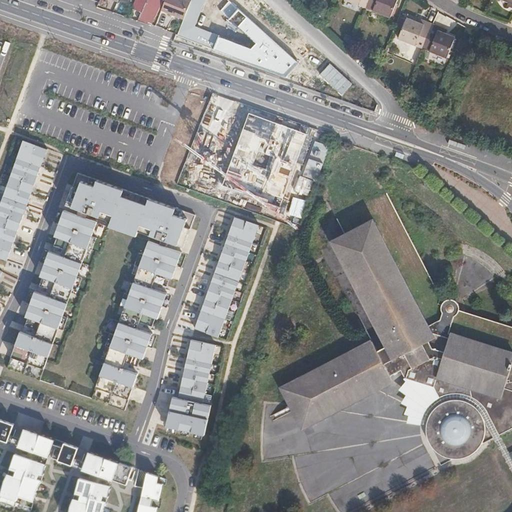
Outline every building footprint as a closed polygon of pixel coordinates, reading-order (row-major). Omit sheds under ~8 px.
[(143,8),(146,0),(136,0),(134,5),(143,8)] [(138,20),(151,25),(158,9),(162,0),(146,0),(143,8),(138,20)] [(162,0),(158,9),(181,18),(188,1),(186,0),(162,0)] [(286,78),(299,64),(238,8),(228,19),(255,44),(251,48),(197,26),(207,0),(191,0),(177,35),(286,78)] [(367,0),(366,5),(390,16),(396,0),(367,0)] [(422,48),(432,23),(425,21),(424,24),(406,17),(398,38),(422,48)] [(440,26),(432,23),(422,48),(447,58),(455,37),(439,30),(440,26)] [(307,134),(250,113),(223,185),(280,206),(307,134)] [(0,210),(0,257),(9,261),(49,149),(25,140),(0,210)] [(197,216),(79,173),(68,205),(113,221),(111,226),(139,236),(141,231),(186,248),(197,216)] [(459,395),(458,401),(455,401),(453,400),(451,400),(449,401),(447,401),(445,402),(443,403),(441,403),(440,405),(438,406),(436,407),(434,408),(433,409),(432,411),(430,413),(429,414),(428,416),(427,418),(426,420),(426,422),(425,424),(425,426),(425,427),(425,432),(426,441),(428,444),(440,467),(452,460),(460,460),(464,459),(468,457),(473,454),(476,451),(480,445),(493,438),(481,416),(480,414),(479,413),(477,411),(476,409),(474,408),(473,407),(471,405),(469,405),(468,404),(470,398),(472,399),(473,400),(474,400),(475,401),(476,402),(477,403),(478,403),(479,404),(480,406),(481,407),(483,408),(484,410),(484,411),(485,412),(486,414),(498,436),(511,428),(511,455),(509,457),(511,462),(511,359),(511,360),(511,359),(511,328),(456,311),(457,308),(455,305),(452,302),(451,301),(446,301),(444,301),(442,303),(440,306),(436,305),(438,298),(383,195),(333,220),(350,251),(337,258),(385,347),(375,353),(370,343),(280,391),(301,430),(391,383),(388,377),(399,372),(403,379),(431,388),(437,399),(438,398),(439,398),(440,397),(442,397),(443,396),(445,396),(448,395),(449,395),(451,395),(452,395),(454,395),(456,395),(457,395),(459,395)] [(98,222),(66,210),(57,236),(59,237),(56,246),(70,251),(68,257),(51,251),(42,276),(44,277),(41,286),(55,291),(53,297),(37,291),(27,317),(30,318),(27,326),(40,331),(38,337),(22,331),(21,335),(9,368),(41,380),(98,222)] [(213,227),(220,227),(220,223),(229,224),(231,214),(215,212),(213,227)] [(230,235),(254,244),(261,225),(237,216),(230,235)] [(227,244),(251,253),(254,244),(230,235),(227,244)] [(184,253),(152,241),(144,262),(94,400),(126,411),(140,374),(124,368),(126,362),(140,367),(143,359),(145,359),(154,334),(138,328),(141,321),(154,327),(157,318),(160,319),(169,294),(153,288),(155,282),(169,287),(172,278),(174,279),(184,253)] [(227,244),(220,262),(233,266),(237,258),(248,262),(251,253),(227,244)] [(220,262),(216,273),(240,282),(248,262),(237,258),(233,266),(220,262)] [(240,282),(216,273),(213,282),(237,291),(240,282)] [(213,282),(206,300),(220,304),(223,296),(234,300),(237,291),(213,282)] [(206,300),(203,311),(227,319),(234,300),(223,296),(220,304),(206,300)] [(203,311),(196,329),(220,338),(227,319),(203,311)] [(218,346),(192,340),(188,359),(213,364),(218,346)] [(213,364),(188,359),(186,368),(211,374),(213,364)] [(209,383),(211,374),(186,368),(182,386),(195,389),(198,380),(209,383)] [(431,388),(403,379),(404,381),(397,389),(405,395),(399,403),(406,406),(402,414),(407,416),(405,424),(419,426),(419,422),(420,420),(421,418),(421,417),(422,414),(423,413),(424,412),(425,410),(425,409),(427,407),(428,406),(429,405),(430,404),(431,403),(432,402),(435,400),(436,400),(437,399),(431,388)] [(204,403),(209,383),(198,380),(195,389),(182,386),(179,398),(204,403)] [(419,422),(419,426),(425,427),(425,424),(426,422),(426,420),(427,418),(428,416),(429,414),(430,413),(432,411),(433,409),(434,408),(436,407),(438,406),(440,405),(441,403),(443,403),(445,402),(447,401),(449,401),(451,400),(453,400),(455,401),(458,401),(459,395),(457,395),(456,395),(454,395),(452,395),(451,395),(449,395),(448,395),(445,396),(443,396),(442,397),(440,397),(439,398),(438,398),(437,399),(436,400),(435,400),(432,402),(431,403),(430,404),(429,405),(428,406),(427,407),(425,409),(425,410),(424,412),(423,413),(422,414),(421,417),(421,418),(420,420),(419,422)] [(204,403),(179,398),(174,397),(167,426),(173,428),(205,435),(212,405),(204,403)] [(472,399),(470,398),(468,404),(469,405),(471,405),(473,407),(474,408),(476,409),(477,411),(479,413),(480,414),(481,416),(493,438),(498,436),(486,414),(485,412),(484,411),(484,410),(483,408),(481,407),(480,406),(479,404),(478,403),(477,403),(476,402),(475,401),(474,400),(473,400),(472,399)] [(0,439),(8,442),(15,424),(1,419),(0,421),(0,439)] [(73,465),(79,447),(65,442),(63,447),(54,444),(56,439),(42,434),(39,439),(23,435),(19,446),(31,450),(34,444),(37,446),(35,453),(41,455),(41,454),(73,465)] [(511,462),(509,457),(498,436),(493,438),(511,475),(511,462)] [(97,454),(90,451),(83,469),(93,472),(92,476),(97,478),(99,474),(127,485),(134,467),(97,454)] [(27,457),(16,454),(14,461),(19,463),(17,468),(12,466),(6,479),(0,500),(16,507),(18,502),(34,507),(38,491),(43,480),(47,464),(31,459),(32,457),(27,455),(27,457)] [(160,476),(148,472),(139,511),(157,511),(158,507),(159,507),(153,506),(155,500),(160,501),(160,500),(164,484),(158,482),(160,476)] [(108,502),(112,486),(96,481),(96,483),(92,482),(92,481),(81,478),(78,486),(83,487),(82,493),(77,492),(72,505),(70,511),(104,511),(107,505),(108,502)]
